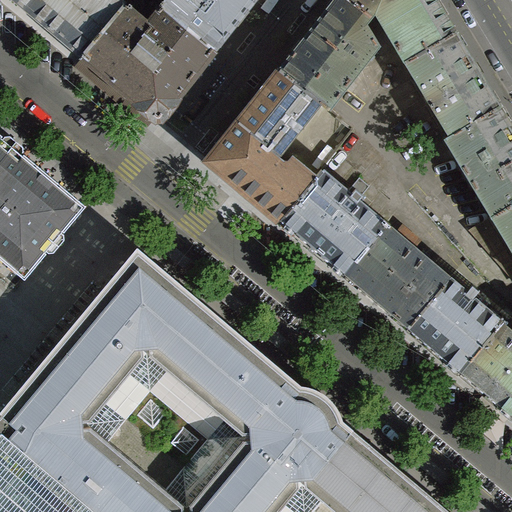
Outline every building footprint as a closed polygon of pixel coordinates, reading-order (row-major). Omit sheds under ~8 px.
[(126,4),(120,0),(19,0),(84,54),(126,4)] [(168,0),(163,6),(215,48),(253,0),(168,0)] [(373,17),(350,0),(336,0),(286,63),(281,69),(323,104),(330,110),(334,105),(380,46),(367,24),(373,17)] [(350,0),(373,17),(377,12),(408,63),(456,32),(436,0),(350,0)] [(215,48),(163,6),(149,23),(126,4),(84,54),(158,117),(161,117),(215,48)] [(456,32),(408,63),(451,136),(501,106),(456,32)] [(240,122),(280,154),(283,154),(323,104),(281,69),(240,122)] [(511,205),(511,124),(501,106),(451,136),(447,138),(494,216),(511,205)] [(282,220),(317,175),(296,157),(292,158),(290,160),(279,161),(277,158),(280,154),(240,122),(209,160),(282,220)] [(0,162),(14,145),(0,132),(0,162)] [(14,145),(0,162),(0,257),(26,279),(88,207),(14,145)] [(282,220),(346,274),(387,224),(322,169),(317,175),(282,220)] [(511,205),(494,216),(511,245),(511,205)] [(346,274),(408,327),(450,277),(387,224),(346,274)] [(309,380),(299,376),(289,375),(266,356),(139,248),(75,324),(3,409),(0,410),(0,511),(449,511),(325,405),(324,400),(321,393),(316,385),(309,380)] [(408,327),(461,371),(502,321),(474,297),(467,291),(450,277),(408,327)] [(473,284),(467,291),(474,297),(480,289),(473,284)] [(511,329),(502,321),(461,371),(511,413),(511,329)]
